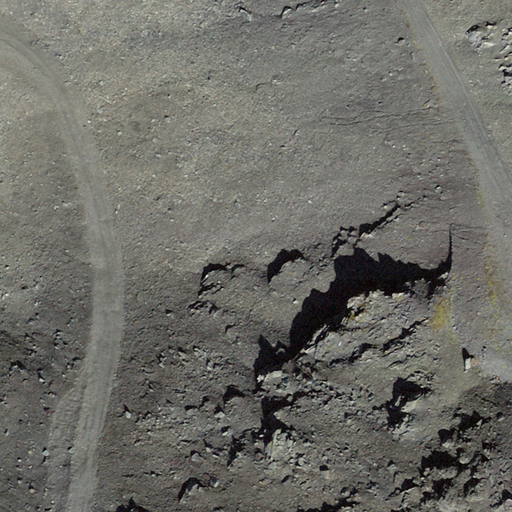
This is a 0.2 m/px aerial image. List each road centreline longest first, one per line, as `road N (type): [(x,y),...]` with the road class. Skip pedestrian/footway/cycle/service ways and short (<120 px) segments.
road 1 (track): [(71,511),(108,333),(100,244),(79,135),(41,74),(0,50)]
road 2 (track): [(422,0),(511,188)]
